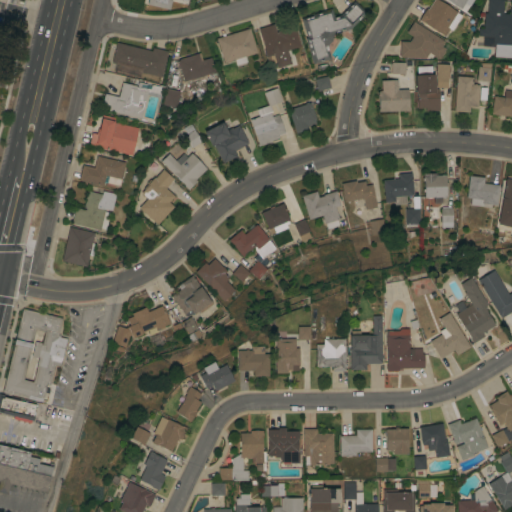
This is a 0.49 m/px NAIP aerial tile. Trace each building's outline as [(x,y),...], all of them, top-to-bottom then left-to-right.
[(144,0),(143,5),(167,9),(168,0),(144,0)] [(429,0),(417,20),(445,37),(458,13),(435,0),(429,0)] [(444,0),(459,8),(464,0),(444,0)] [(511,0),(508,0),(508,13),(501,13),(502,0),(494,0),(483,0),(482,28),(476,28),(475,36),(492,37),(491,56),(510,57),(511,44),(511,0)] [(303,20),(305,29),(310,35),(306,39),(314,66),(324,64),(332,56),(326,33),(342,29),(360,13),(352,5),(336,19),(331,20),(325,14),(303,20)] [(256,28),(264,56),(271,54),(274,67),(288,64),(284,49),(297,45),(291,25),(272,30),(271,24),(256,28)] [(214,37),(220,62),(233,60),(254,55),(248,29),(214,37)] [(397,56),(440,58),(441,31),(407,30),(406,39),(398,38),(397,56)] [(164,52),(113,42),(108,67),(159,78),(164,52)] [(207,58),(198,60),(197,53),(175,59),(180,81),(211,73),(207,58)] [(388,73),(402,74),(402,62),(389,62),(388,73)] [(447,64),(434,64),(434,87),(446,88),(447,64)] [(487,67),(475,67),(474,81),(486,81),(487,67)] [(413,74),(414,109),(434,108),(434,74),(413,74)] [(314,89),(327,87),(325,76),(313,78),(314,89)] [(452,111),(467,112),(467,106),(475,106),(476,84),(469,84),(470,76),(453,76),(452,111)] [(376,80),(377,111),(406,110),(406,89),(395,89),(395,80),(376,80)] [(116,96),(102,93),(99,109),(139,118),(145,88),(118,83),(116,96)] [(159,102),(172,107),(177,92),(164,88),(159,102)] [(266,105),(279,101),(275,88),(261,92),(266,105)] [(488,114),(511,116),(511,90),(502,90),(501,97),(490,96),(488,114)] [(315,125),(308,102),(286,109),(293,132),(315,125)] [(255,144),(283,136),(276,114),(270,116),(267,105),(254,109),(256,116),(248,119),(255,144)] [(130,154),(135,126),(98,120),(96,133),(89,132),(87,146),(130,154)] [(234,156),(231,151),(245,143),(236,125),(225,131),(220,122),(203,131),(220,163),(234,156)] [(166,153),(159,160),(184,188),(204,169),(187,150),(174,162),(166,153)] [(77,180),(100,185),(102,174),(118,178),(122,162),(94,156),(92,168),(80,165),(77,180)] [(153,223),(176,199),(163,188),(171,179),(160,169),(138,192),(145,199),(136,207),(153,223)] [(410,198),(410,171),(395,172),(395,179),(381,179),(381,199),(410,198)] [(443,173),(421,174),(421,197),(444,197),(443,173)] [(464,203),(494,206),(497,185),(481,183),(482,177),(467,175),(464,203)] [(495,225),(511,227),(511,179),(503,178),(495,225)] [(368,179),(339,185),(343,202),(361,198),(363,209),(374,207),(368,179)] [(69,223),(97,230),(102,208),(109,210),(112,195),(85,189),(80,209),(72,207),(69,223)] [(305,219),(319,215),(322,224),(337,219),(333,206),(338,205),(334,191),(315,196),(314,191),(299,195),(305,219)] [(418,223),(417,208),(403,208),(403,224),(418,223)] [(439,226),(449,226),(450,209),(439,209),(439,226)] [(368,220),(369,227),(371,226),(372,233),(382,233),(381,219),(368,220)] [(308,236),(301,220),(291,224),(299,240),(308,236)] [(226,240),(240,256),(250,247),(260,259),(273,248),(254,224),(243,233),(239,229),(226,240)] [(60,262),(85,265),(91,231),(65,227),(60,262)] [(221,301),(235,287),(208,258),(194,272),(221,301)] [(246,270),(256,279),(265,269),(255,260),(246,270)] [(229,274),(241,281),(247,271),(235,264),(229,274)] [(511,292),(508,294),(494,272),(474,281),(497,320),(503,317),(511,312),(511,292)] [(183,318),(208,304),(191,275),(174,285),(178,291),(170,295),(183,318)] [(469,340),(494,326),(468,278),(457,284),(469,305),(454,313),(469,340)] [(0,388),(20,308),(60,318),(56,335),(58,335),(57,336),(65,338),(58,366),(52,364),(47,385),(44,384),(40,402),(0,392),(0,388)] [(467,347),(447,312),(436,318),(442,330),(426,339),(437,358),(451,350),(454,355),(467,347)] [(379,363),(378,316),(369,316),(369,334),(346,335),(347,370),(363,369),(363,363),(379,363)] [(305,339),(305,326),(294,327),(294,339),(305,339)] [(384,369),(421,368),(420,348),(406,348),(406,329),(383,329),(384,369)] [(272,338),(272,371),(295,371),(294,338),(272,338)] [(342,370),(342,338),(320,338),(320,344),(313,344),(313,367),(328,366),(328,370),(342,370)] [(250,376),(263,376),(263,348),(234,348),(234,370),(250,370),(250,376)] [(215,368),(212,363),(196,371),(208,393),(231,381),(222,364),(215,368)] [(201,395),(187,387),(172,412),(186,420),(201,395)] [(511,400),(511,428),(509,430),(511,434),(511,436),(507,440),(507,441),(498,446),(491,435),(501,429),(501,430),(506,427),(504,424),(503,424),(502,423),(499,425),(489,408),(490,408),(489,405),(497,400),(495,397),(506,390),(511,400)] [(0,394),(34,403),(30,421),(0,413),(0,394)] [(170,451),(181,426),(158,416),(147,441),(170,451)] [(487,447),(472,453),(473,455),(461,460),(455,446),(463,443),(463,441),(455,445),(446,424),(459,419),(461,424),(475,418),(487,447)] [(139,444),(148,426),(136,420),(127,438),(139,444)] [(442,423),(444,437),(446,437),(449,455),(435,457),(434,449),(427,450),(426,444),(422,445),(419,427),(442,423)] [(395,429),(395,427),(398,427),(398,428),(408,428),(408,431),(407,431),(407,448),(408,448),(408,454),(393,454),(393,451),(389,451),(389,450),(386,450),(386,432),(385,432),(385,429),(395,429)] [(298,430),(299,438),(298,438),(298,451),(299,451),(299,460),(296,460),(296,461),(281,461),(281,458),(268,458),(268,456),(267,456),(267,451),(268,451),(267,429),(278,429),(278,428),(285,428),(285,431),(298,430)] [(333,464),(309,464),(309,456),(303,456),(303,428),(316,428),(316,433),(332,432),(333,464)] [(371,451),(355,451),(355,455),(350,455),(350,456),(347,456),(347,455),(339,455),(339,435),(355,435),(355,429),(371,429),(371,451)] [(242,479),(218,479),(218,477),(212,477),(212,471),(218,470),(218,468),(231,468),(231,461),(230,461),(230,458),(231,458),(240,453),(240,451),(239,451),(239,449),(240,449),(240,446),(238,446),(238,441),(240,441),(240,432),(250,432),(250,430),(262,430),(262,435),(262,453),(263,453),(263,463),(252,463),(252,457),(242,457),(242,479)] [(0,444),(53,457),(44,493),(7,485),(5,494),(0,492),(0,444)] [(135,480),(156,489),(162,475),(158,473),(164,459),(146,452),(135,480)] [(425,468),(414,469),(413,456),(425,455),(425,468)] [(510,455),(511,458),(511,470),(507,473),(500,461),(510,455)] [(386,457),(386,458),(395,458),(395,471),(375,471),(375,457),(386,457)] [(511,503),(510,505),(511,506),(507,509),(506,508),(503,509),(501,505),(500,506),(498,503),(500,502),(497,498),(496,499),(494,496),(495,495),(493,491),(499,487),(494,479),(504,473),(509,481),(511,479),(511,480),(511,503)] [(417,498),(417,478),(429,478),(429,498),(417,498)] [(309,511),(309,488),(311,488),(311,481),(321,480),(321,488),(328,488),(340,488),(340,502),(336,502),(336,511),(309,511)] [(152,494),(125,482),(113,509),(120,511),(138,511),(142,506),(146,508),(152,494)] [(224,482),(224,494),(210,495),(210,483),(224,482)] [(377,511),(354,511),(354,504),(355,504),(355,499),(343,499),(343,482),(355,482),(355,492),(362,492),(362,504),(377,503),(377,511)] [(277,485),(277,495),(261,496),(260,485),(277,485)] [(490,500),(491,500),(497,510),(493,511),(481,511),(480,510),(476,511),(457,511),(457,500),(469,500),(469,494),(473,494),(473,491),(482,486),(490,500)] [(382,511),(382,500),(383,500),(383,488),(397,488),(397,492),(414,492),(414,511),(382,511)] [(266,511),(235,511),(235,502),(235,498),(239,498),(239,494),(248,494),(249,503),(250,503),(250,507),(266,506),(266,511)] [(302,511),(273,511),(273,506),(281,506),(281,497),(302,497),(302,511)] [(418,511),(418,506),(422,506),(422,504),(429,504),(429,503),(443,502),(443,505),(452,504),(452,511),(418,511)]
